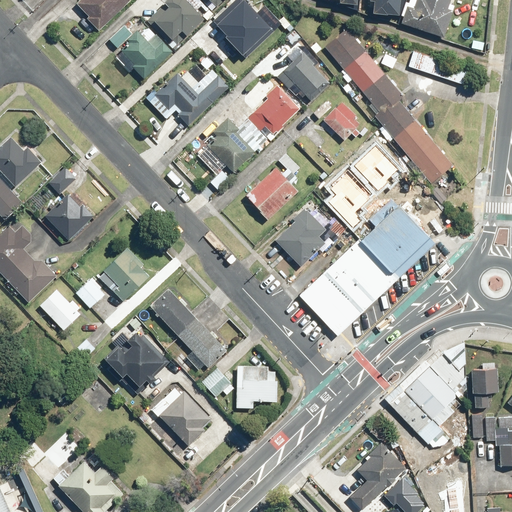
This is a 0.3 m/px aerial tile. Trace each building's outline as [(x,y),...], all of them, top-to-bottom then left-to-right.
[(87,18),(100,31),(130,0),(80,0),(77,3),(90,16),(87,18)] [(184,0),(166,0),(146,19),(169,44),(183,31),(188,37),(205,21),(184,0)] [(203,0),(215,11),(225,0),(203,0)] [(243,54),(271,29),(243,0),(239,0),(214,23),(243,54)] [(374,0),(374,11),(402,13),(402,0),(374,0)] [(402,24),(445,37),(453,10),(448,9),(450,0),(416,0),(414,9),(407,7),(402,24)] [(124,26),(111,39),(118,46),(131,33),(124,26)] [(374,114),(431,183),(452,165),(399,100),(404,95),(350,29),(327,47),(379,110),(374,114)] [(303,39),(295,30),(286,38),(293,47),(303,39)] [(118,52),(145,78),(172,50),(156,33),(149,41),(138,31),(118,52)] [(413,48),(407,65),(468,86),(473,68),(413,48)] [(330,81),(303,53),(277,76),(289,88),(294,83),(309,100),(330,81)] [(190,127),(229,87),(211,70),(192,89),(177,74),(156,95),(170,108),(175,103),(182,110),(178,115),(190,127)] [(268,139),(300,109),(278,85),(246,115),(268,139)] [(338,103),(323,118),(345,139),(360,124),(338,103)] [(207,146),(234,172),(254,151),(236,134),(240,130),(226,116),(212,131),(217,136),(207,146)] [(315,128),(305,137),(318,150),(327,141),(315,128)] [(13,133),(0,145),(0,169),(16,187),(42,164),(13,133)] [(376,145),(354,164),(376,190),(399,170),(376,145)] [(49,185),(59,195),(77,177),(66,167),(49,185)] [(275,168),(247,196),(270,219),(298,191),(275,168)] [(326,200),(351,227),(361,217),(355,211),(373,194),(349,168),(328,187),(334,193),(326,200)] [(0,179),(0,213),(6,219),(23,203),(0,179)] [(437,186),(430,192),(441,205),(448,199),(437,186)] [(45,217),(67,239),(91,215),(69,193),(45,217)] [(305,294),(340,332),(345,327),(436,244),(431,239),(400,206),(305,294)] [(305,210),(276,240),(302,266),(325,244),(318,237),(326,230),(305,210)] [(349,229),(339,219),(330,229),(340,238),(349,229)] [(9,227),(0,235),(0,272),(29,302),(56,277),(38,257),(35,260),(24,248),(35,238),(22,225),(14,232),(9,227)] [(144,264),(127,248),(105,272),(119,286),(114,291),(124,301),(149,275),(141,268),(144,264)] [(92,279),(76,293),(89,307),(105,293),(92,279)] [(57,289),(40,305),(64,331),(81,315),(57,289)] [(168,290),(150,307),(208,367),(226,350),(168,290)] [(122,378),(138,394),(171,363),(144,335),(142,337),(136,331),(127,339),(129,342),(121,349),(118,346),(105,358),(113,366),(109,369),(120,380),(122,378)] [(95,349),(86,340),(73,352),(81,362),(95,349)] [(443,353),(391,403),(418,432),(471,382),(443,353)] [(498,366),(471,367),(472,393),(499,392),(498,366)] [(268,367),(237,367),(237,408),(254,408),(254,401),(277,401),(277,381),(275,381),(275,370),(268,370),(268,367)] [(217,371),(204,382),(216,396),(230,385),(217,371)] [(185,392),(160,416),(190,446),(206,431),(202,427),(211,418),(185,392)] [(481,414),(471,414),(472,438),(482,437),(481,414)] [(495,415),(485,416),(486,441),(496,440),(495,415)] [(507,428),(511,427),(511,417),(498,417),(498,428),(507,428)] [(504,466),(511,465),(511,431),(501,432),(504,466)] [(17,455),(44,487),(61,473),(34,441),(17,455)] [(404,465),(381,444),(358,469),(366,477),(348,497),(362,510),(404,465)] [(91,457),(59,485),(83,511),(109,511),(127,496),(91,457)] [(43,511),(20,459),(13,462),(36,511),(43,511)] [(403,474),(382,492),(393,504),(399,499),(410,511),(413,511),(427,500),(403,474)] [(0,511),(11,511),(0,486),(0,485),(0,511)]
